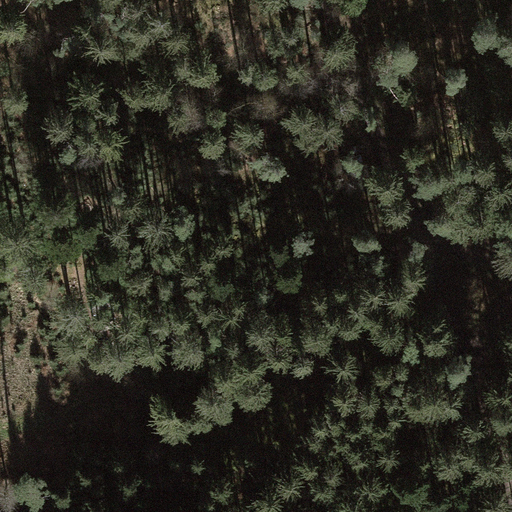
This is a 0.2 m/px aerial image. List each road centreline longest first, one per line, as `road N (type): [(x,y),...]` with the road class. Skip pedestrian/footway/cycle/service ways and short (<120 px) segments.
road 1 (track): [(423,250),(324,0)]
road 2 (track): [(511,502),(423,250)]
